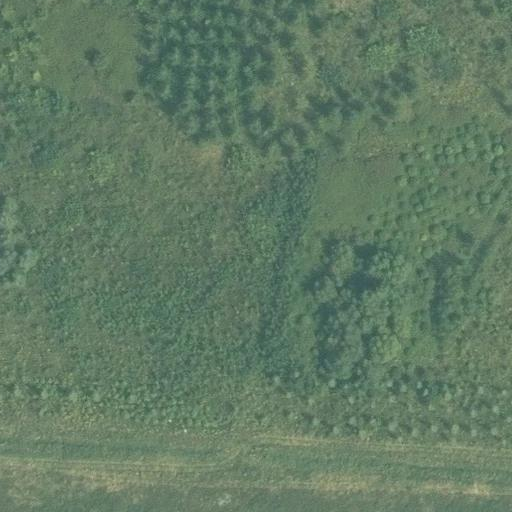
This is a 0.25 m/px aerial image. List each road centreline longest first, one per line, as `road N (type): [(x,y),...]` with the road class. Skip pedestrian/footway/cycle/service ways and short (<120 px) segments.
road 1 (track): [(511,459),(0,425)]
road 2 (track): [(511,487),(235,472),(238,441)]
